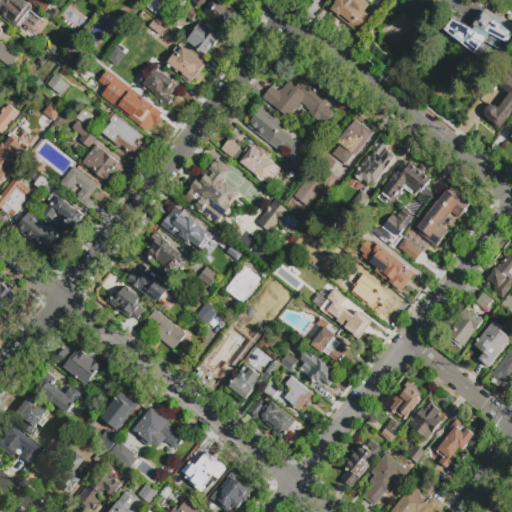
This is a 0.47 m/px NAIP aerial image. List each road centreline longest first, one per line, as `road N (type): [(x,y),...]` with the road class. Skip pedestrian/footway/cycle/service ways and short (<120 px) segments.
road 1 (residential): [(0,382),(285,15)]
road 2 (residential): [(0,247),(335,511)]
road 3 (residential): [(273,511),(511,207)]
road 4 (residential): [(265,0),(511,196)]
road 5 (residential): [(407,342),(511,425)]
